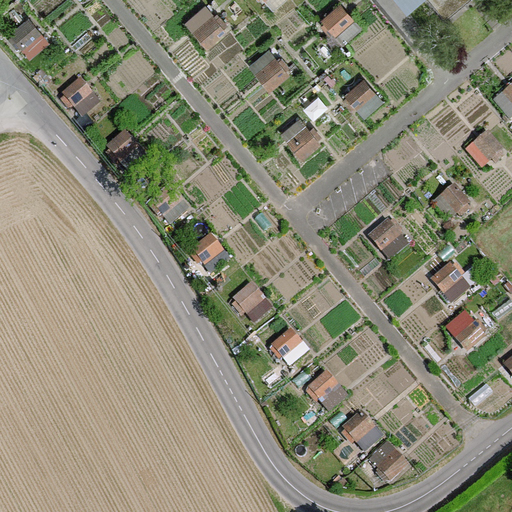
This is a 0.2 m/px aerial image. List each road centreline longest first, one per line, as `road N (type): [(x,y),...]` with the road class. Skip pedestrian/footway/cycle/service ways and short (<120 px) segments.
road 1 (unclassified): [(0,64),(133,222),(274,465),(312,502),(338,511)]
road 2 (unclassified): [(386,511),(433,489),(511,427)]
